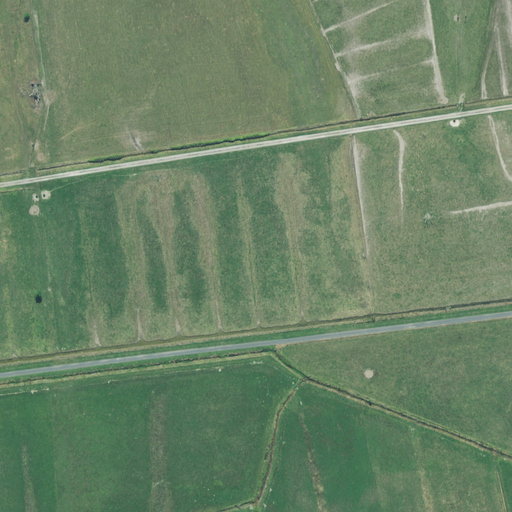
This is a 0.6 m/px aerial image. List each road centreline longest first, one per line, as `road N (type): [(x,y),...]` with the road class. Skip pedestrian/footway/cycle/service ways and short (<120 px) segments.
road 1 (unknown): [(0,186),(511,109)]
road 2 (unknown): [(0,377),(511,315)]
